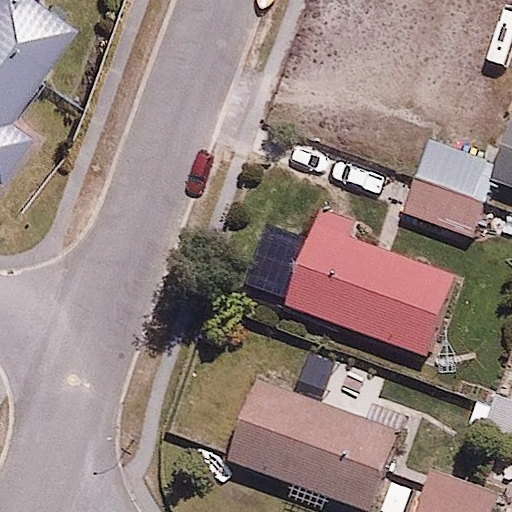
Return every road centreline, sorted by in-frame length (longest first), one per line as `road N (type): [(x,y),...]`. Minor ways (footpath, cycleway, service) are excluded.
road 1 (residential): [(220,0),(95,348)]
road 2 (residential): [(95,348),(24,511)]
